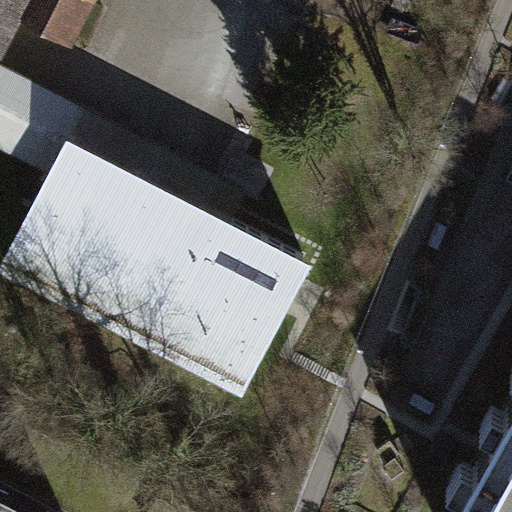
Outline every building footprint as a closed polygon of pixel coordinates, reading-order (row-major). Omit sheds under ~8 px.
[(0,0),(0,37),(17,3),(67,28),(81,0),(0,0)] [(66,135),(84,99),(0,55),(0,144),(48,170),(66,135)] [(248,184),(84,99),(66,135),(230,220),(248,184)] [(230,220),(66,135),(48,170),(5,253),(247,378),(308,260),(230,220)] [(511,511),(511,392),(483,444),(444,511),(511,511)] [(0,511),(21,511),(0,501),(0,511)]
